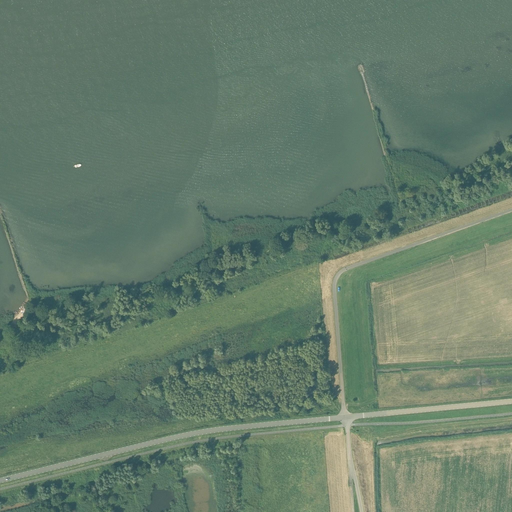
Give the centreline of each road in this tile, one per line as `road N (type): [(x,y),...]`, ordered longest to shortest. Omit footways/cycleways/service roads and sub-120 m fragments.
road 1 (secondary): [(0,480),(197,432),(344,417)]
road 2 (unclassified): [(511,209),(337,274),(344,417)]
road 3 (secondary): [(344,417),(511,401)]
